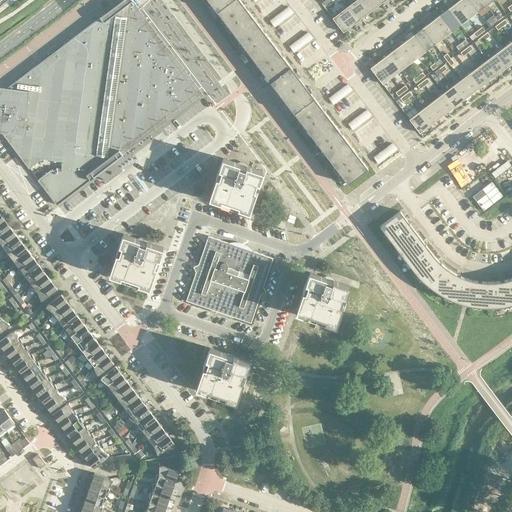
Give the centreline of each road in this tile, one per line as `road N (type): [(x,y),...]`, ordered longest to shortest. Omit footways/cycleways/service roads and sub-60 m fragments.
road 1 (unclassified): [(129,338),(0,168)]
road 2 (residential): [(167,310),(261,342),(290,253)]
road 3 (residential): [(290,253),(198,222),(167,310)]
road 4 (residential): [(511,265),(490,271),(456,261),(395,183)]
road 5 (unclassified): [(208,451),(129,338)]
road 6 (residential): [(290,253),(395,183)]
